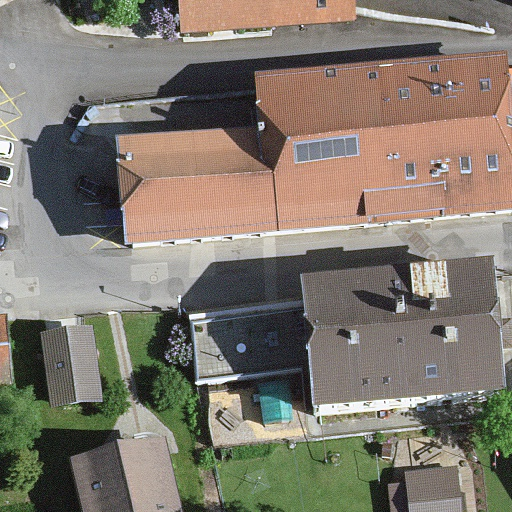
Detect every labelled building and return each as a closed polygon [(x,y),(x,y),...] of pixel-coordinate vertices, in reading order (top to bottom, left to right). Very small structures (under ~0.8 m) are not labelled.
[(177,0),(179,34),(351,26),(350,0),(177,0)] [(272,238),(511,219),(511,197),(502,73),(260,93),(264,139),(272,238)] [(272,238),(264,139),(116,151),(124,250),(187,245),(272,238)] [(309,371),(313,417),(500,401),(495,344),(489,280),(422,286),(303,296),(304,309),(309,371)] [(309,371),(304,309),(191,318),(196,381),(309,371)] [(0,387),(9,386),(3,320),(0,319),(0,387)] [(42,340),(50,410),(96,405),(89,335),(42,340)] [(74,468),(83,511),(178,511),(164,448),(74,468)] [(457,511),(457,473),(406,474),(407,511),(457,511)]
